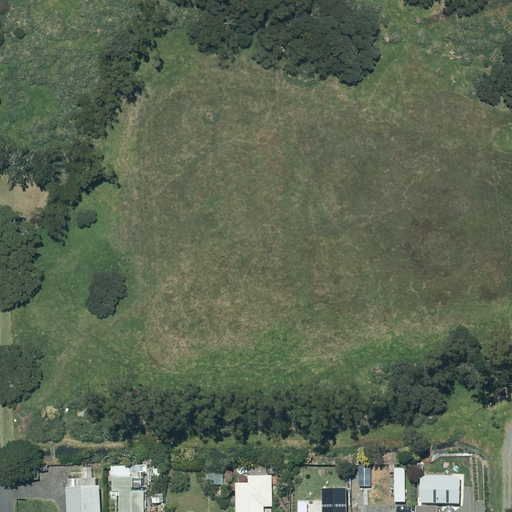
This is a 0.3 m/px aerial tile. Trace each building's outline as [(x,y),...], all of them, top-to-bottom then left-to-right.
[(163,473),(163,458),(155,458),(155,473),(163,473)] [(84,461),(74,461),(74,474),(85,473),(84,461)] [(208,466),(208,483),(225,483),(224,466),(208,466)] [(131,470),(131,475),(113,475),(113,490),(121,490),(121,511),(146,511),(147,488),(145,488),(145,476),(143,476),(143,470),(131,470)] [(366,470),(358,470),(358,482),(367,482),(366,470)] [(251,481),(239,481),(238,511),(266,511),(267,505),(275,505),(274,474),(251,474),(251,481)] [(103,511),(102,483),(69,484),(69,511),(103,511)] [(466,491),(455,491),(455,499),(466,499),(466,491)] [(418,504),(417,511),(439,511),(439,504),(425,504),(425,496),(418,496),(418,504)]
